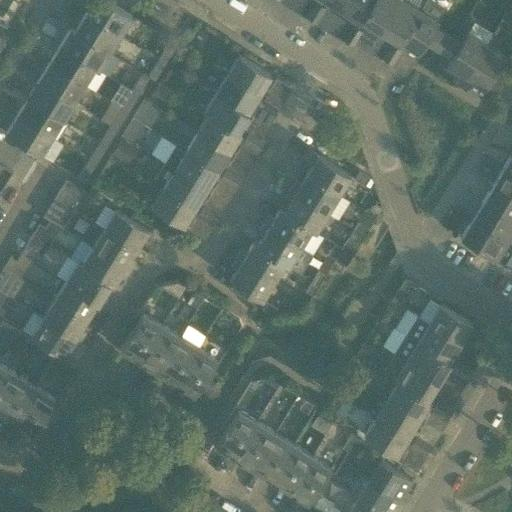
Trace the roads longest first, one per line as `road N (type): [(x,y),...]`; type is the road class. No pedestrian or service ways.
road 1 (residential): [(322,65),(214,247),(152,266),(90,365)]
road 2 (residential): [(414,246),(366,103),(322,65)]
road 3 (residential): [(414,246),(511,92)]
road 4 (residential): [(416,509),(511,368)]
road 5 (residential): [(90,365),(44,445),(27,456),(0,457)]
road 6 (residential): [(0,150),(41,178),(0,245)]
road 7 (residential): [(322,65),(216,0)]
road 8 (residential): [(511,319),(436,273),(414,246)]
